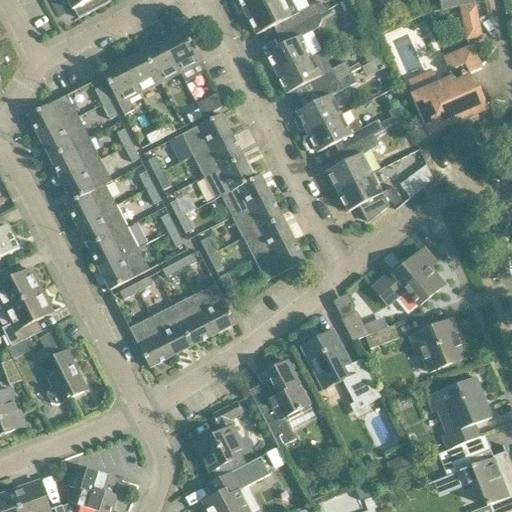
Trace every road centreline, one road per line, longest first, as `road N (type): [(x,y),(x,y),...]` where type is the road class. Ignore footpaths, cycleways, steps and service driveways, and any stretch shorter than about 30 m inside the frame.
road 1 (residential): [(343,274),(207,14),(187,0)]
road 2 (residential): [(0,150),(141,413)]
road 3 (residential): [(141,413),(343,274)]
road 4 (residential): [(0,468),(141,413)]
road 5 (residential): [(161,0),(39,65)]
